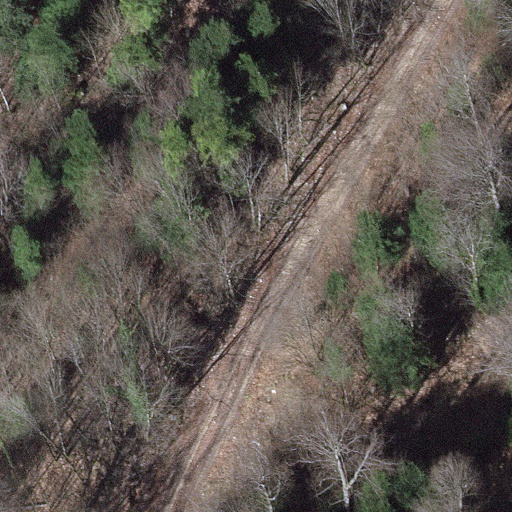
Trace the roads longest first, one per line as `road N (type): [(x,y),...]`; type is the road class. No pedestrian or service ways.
road 1 (track): [(441,0),(157,511)]
road 2 (track): [(158,511),(321,453),(511,320)]
